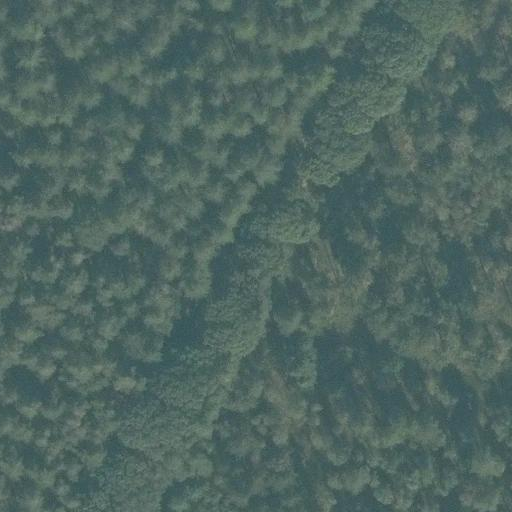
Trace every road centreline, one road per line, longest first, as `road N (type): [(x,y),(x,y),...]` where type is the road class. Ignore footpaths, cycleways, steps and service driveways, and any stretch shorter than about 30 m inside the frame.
road 1 (track): [(152,511),(459,0)]
road 2 (track): [(371,0),(66,511)]
